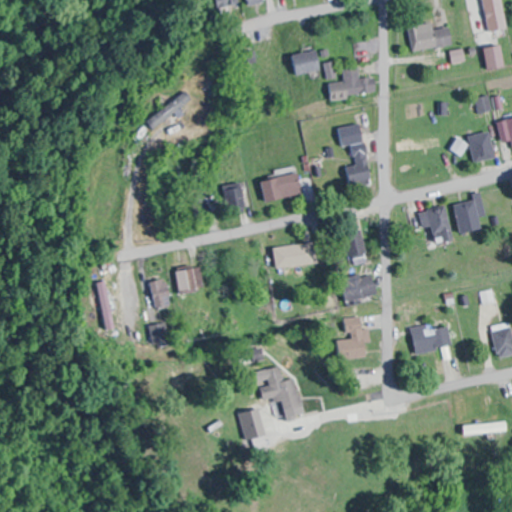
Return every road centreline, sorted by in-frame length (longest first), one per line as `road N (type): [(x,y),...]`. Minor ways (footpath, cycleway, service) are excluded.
road 1 (residential): [(118,257),(511,172)]
road 2 (residential): [(388,0),(388,376),(398,390)]
road 3 (residential): [(251,28),(376,0)]
